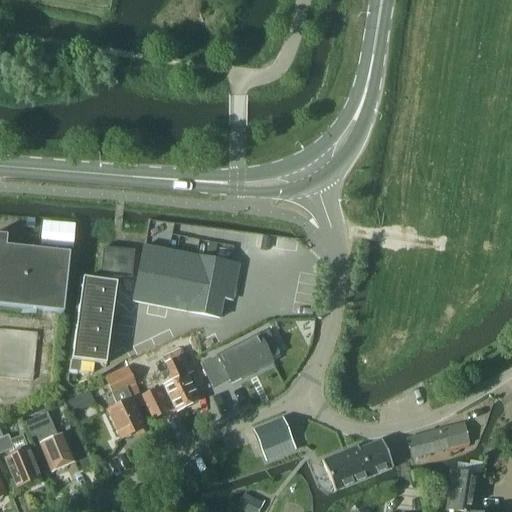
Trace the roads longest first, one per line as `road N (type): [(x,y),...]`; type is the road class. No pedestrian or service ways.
road 1 (unclassified): [(511,373),(432,419),(384,431),(342,429),(293,392)]
road 2 (residential): [(293,392),(319,354),(338,280),(305,172)]
road 3 (tertiary): [(234,184),(0,165)]
road 4 (secondary): [(305,172),(351,124),(379,0)]
road 5 (residential): [(81,511),(207,436)]
